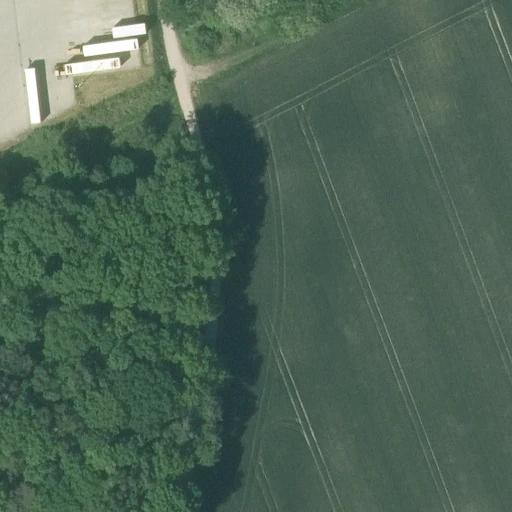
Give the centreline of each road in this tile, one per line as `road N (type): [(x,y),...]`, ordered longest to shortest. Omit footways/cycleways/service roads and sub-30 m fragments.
road 1 (track): [(177,511),(211,268),(180,90)]
road 2 (track): [(180,87),(0,190)]
road 3 (track): [(180,90),(349,0)]
